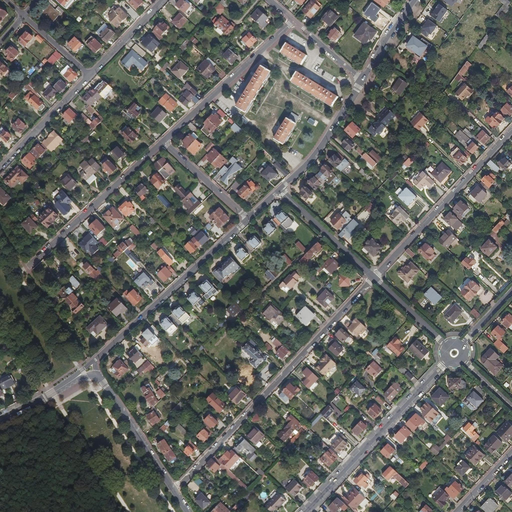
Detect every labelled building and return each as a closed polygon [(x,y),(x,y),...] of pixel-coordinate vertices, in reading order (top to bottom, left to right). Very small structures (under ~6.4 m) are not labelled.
[(55,0),(66,9),(73,0),(75,1),(76,0),(55,0)] [(136,9),(143,2),(141,0),(133,0),(130,3),(136,9)] [(189,5),(183,0),(181,0),(177,5),(183,11),(189,5)] [(311,18),(321,7),(317,4),(312,0),(303,11),(311,18)] [(508,6),(511,2),(508,0),(498,0),(504,4),(496,15),(502,19),(511,8),(508,6)] [(56,16),(58,14),(60,16),(64,11),(59,7),(55,11),(50,6),(42,16),(50,23),(54,19),(55,20),(57,17),(56,16)] [(128,17),(119,7),(117,9),(114,6),(111,9),(112,11),(110,13),(110,16),(109,17),(111,19),(110,20),(117,28),(122,22),(121,22),(123,20),(124,20),(128,17)] [(339,17),(330,9),(322,18),(328,23),(328,24),(331,26),(339,17)] [(268,18),(258,10),(252,17),(264,28),(267,25),(264,23),(265,22),(268,18)] [(437,26),(442,30),(447,25),(448,22),(449,23),(452,20),(440,11),(438,15),(439,16),(434,24),(437,26)] [(180,28),(188,19),(180,13),(172,22),(180,28)] [(216,18),(212,22),(219,27),(217,29),(221,33),(223,31),(227,35),(233,28),(232,27),(233,25),(223,17),(221,20),(220,19),(219,21),(216,18)] [(431,35),(437,26),(434,24),(428,20),(425,25),(423,24),(421,28),(422,29),(420,32),(427,37),(429,34),(431,35)] [(161,36),(167,29),(166,28),(168,26),(163,22),(162,24),(161,23),(151,33),(159,40),(162,37),(161,36)] [(376,32),(364,22),(355,34),(367,44),(376,32)] [(115,34),(105,24),(100,29),(104,32),(100,36),(107,42),(115,34)] [(342,35),(340,34),(340,33),(334,28),(327,35),(335,42),(338,38),(339,39),(342,35)] [(26,45),(33,37),(27,32),(20,40),(26,45)] [(251,48),(257,41),(249,34),(243,41),(251,48)] [(480,50),(490,36),(487,34),(478,47),(480,50)] [(152,52),(160,44),(150,35),(145,40),(146,41),(143,44),(152,52)] [(102,47),(91,36),(85,43),(96,53),(102,47)] [(83,44),(75,37),(68,44),(76,52),(83,44)] [(429,50),(432,46),(422,39),(419,42),(414,38),(407,47),(416,53),(415,55),(419,58),(423,54),(422,53),(426,47),(429,50)] [(184,49),(191,42),(189,41),(187,39),(181,46),(184,49)] [(308,56),(286,43),(281,52),(302,65),(308,56)] [(148,65),(141,58),(146,53),(136,44),(131,50),(133,51),(121,63),(127,69),(133,62),(143,71),(148,65)] [(11,63),(20,53),(12,46),(6,53),(8,55),(6,58),(11,63)] [(178,56),(184,49),(181,46),(175,53),(178,56)] [(232,64),(239,56),(230,49),(223,57),(232,64)] [(62,56),(56,50),(52,55),(55,59),(57,61),(62,56)] [(50,64),(55,59),(52,55),(47,60),(50,64)] [(216,64),(209,58),(207,60),(214,66),(216,64)] [(8,69),(5,66),(8,64),(3,59),(0,62),(0,61),(0,79),(4,83),(7,80),(2,76),(8,69)] [(214,66),(207,60),(199,69),(209,77),(217,68),(214,66)] [(182,80),(191,71),(181,62),(173,72),(182,80)] [(461,76),(471,65),(467,62),(458,74),(461,76)] [(78,75),(68,65),(61,72),(70,82),(74,78),(74,79),(78,75)] [(246,112),(271,71),(262,66),(237,107),(246,112)] [(338,97),(297,72),(292,81),(333,106),(338,97)] [(466,81),(461,76),(458,74),(454,79),(458,83),(461,80),(465,83),(466,81)] [(59,94),(66,86),(59,79),(52,87),(57,92),(59,94)] [(399,96),(407,85),(399,79),(391,90),(399,96)] [(35,85),(30,80),(27,83),(32,88),(35,85)] [(112,90),(104,82),(96,90),(102,96),(104,98),(112,90)] [(27,83),(22,89),(25,91),(27,89),(30,92),(25,98),(33,105),(32,106),(33,107),(34,107),(37,109),(39,111),(42,110),(44,108),(44,106),(37,99),(40,96),(32,88),(27,83)] [(198,93),(188,84),(185,88),(195,96),(198,93)] [(469,95),(473,91),(465,84),(455,95),(462,101),(468,95),(469,95)] [(57,92),(52,87),(50,85),(46,89),(47,90),(43,94),(50,100),(57,92)] [(195,96),(185,88),(182,90),(185,93),(181,97),(182,98),(179,101),(185,107),(192,100),(196,104),(199,101),(195,96)] [(96,102),(102,96),(96,90),(94,89),(91,92),(89,94),(88,93),(83,99),(88,104),(89,105),(90,106),(95,101),(96,102)] [(13,100),(17,95),(13,91),(8,96),(13,100)] [(178,104),(166,94),(160,101),(165,105),(172,111),(178,104)] [(450,101),(443,94),(441,97),(443,98),(444,98),(449,102),(450,101)] [(141,114),(137,110),(139,107),(136,104),(133,107),(131,106),(127,110),(128,112),(134,117),(136,119),(141,114)] [(508,118),(511,112),(511,109),(507,104),(501,111),(508,118)] [(90,106),(89,105),(86,108),(87,109),(90,112),(92,114),(94,112),(99,117),(96,119),(94,117),(91,119),(94,122),(92,123),(89,126),(93,130),(101,122),(104,119),(90,106)] [(159,123),(167,114),(159,107),(151,116),(159,123)] [(385,127),(395,116),(387,108),(380,116),(378,115),(375,118),(379,121),(385,127)] [(67,125),(77,116),(70,109),(63,116),(65,119),(63,121),(67,125)] [(126,114),(123,111),(121,114),(129,122),(131,118),(126,114)] [(88,119),(82,113),(79,116),(85,122),(88,119)] [(283,144),(296,123),(295,122),(299,117),(292,113),(288,118),(287,118),(274,139),(283,144)] [(498,126),(503,119),(497,113),(491,119),(498,126)] [(424,125),(427,122),(419,114),(409,124),(418,132),(421,128),(420,127),(423,124),(424,125)] [(222,121),(215,115),(214,117),(212,116),(209,119),(217,127),(222,121)] [(26,126),(19,119),(12,125),(20,133),(26,126)] [(217,127),(209,119),(205,123),(207,125),(205,127),(205,126),(200,131),(207,137),(212,133),(217,127)] [(498,126),(491,119),(488,122),(495,129),(498,126)] [(379,136),(383,132),(382,131),(386,128),(385,127),(379,121),(376,124),(373,127),(372,126),(368,131),(374,137),(377,134),(379,136)] [(353,138),(361,129),(353,122),(345,131),(353,138)] [(242,130),(235,123),(233,125),(231,126),(239,134),(242,130)] [(135,134),(139,130),(133,125),(130,129),(129,128),(128,129),(125,126),(119,131),(130,143),(135,139),(134,139),(137,136),(135,134)] [(349,152),(357,144),(339,127),(337,129),(347,139),(344,143),(342,145),(349,152)] [(460,130),(455,136),(460,142),(463,139),(469,144),(468,144),(471,147),(469,150),(474,155),(480,149),(473,142),(468,138),(464,134),(460,130)] [(9,139),(12,136),(7,131),(4,134),(3,134),(0,137),(7,143),(10,139),(9,139)] [(475,138),(469,132),(467,134),(465,132),(464,134),(468,138),(473,142),(476,139),(478,141),(479,140),(484,145),(490,138),(483,131),(475,138)] [(43,144),(47,148),(51,152),(62,140),(54,132),(52,132),(50,135),(50,136),(49,138),(46,141),(45,140),(42,143),(43,144)] [(191,135),(183,144),(189,149),(196,141),(196,140),(198,137),(194,133),(191,136),(191,135)] [(82,145),(90,138),(87,135),(80,142),(82,145)] [(218,141),(213,137),(210,140),(212,142),(215,145),(218,141)] [(245,143),(247,146),(253,140),(250,137),(245,143)] [(194,154),(202,146),(196,141),(189,149),(194,154)] [(212,148),(215,145),(212,142),(205,149),(208,152),(212,148)] [(37,158),(47,148),(43,144),(40,147),(38,145),(31,152),(37,158)] [(368,156),(359,147),(356,150),(363,157),(360,160),(371,170),(377,164),(368,156)] [(467,159),(460,152),(461,151),(457,147),(449,156),(453,159),(454,159),(461,165),(467,159)] [(124,155),(118,148),(111,153),(118,160),(122,157),(124,155)] [(213,163),(220,155),(212,148),(208,152),(201,160),(204,162),(209,157),(210,158),(209,160),(213,163)] [(340,166),(346,160),(335,150),(331,155),(330,154),(326,158),(334,165),(337,163),(340,166)] [(381,159),(372,151),(368,156),(377,164),(381,159)] [(32,162),(35,159),(29,153),(22,161),(29,169),(34,164),(32,162)] [(228,162),(220,155),(213,163),(216,166),(218,164),(220,166),(221,165),(223,167),(228,162)] [(99,165),(90,156),(86,161),(94,170),(99,165)] [(172,168),(163,157),(154,165),(160,172),(166,179),(171,175),(168,172),(172,168)] [(228,162),(223,167),(218,173),(223,177),(221,179),(228,185),(228,177),(227,177),(228,174),(235,171),(235,172),(243,169),(236,163),(238,161),(233,157),(228,162)] [(509,163),(511,160),(507,157),(505,159),(503,158),(499,163),(506,169),(510,165),(509,163)] [(116,169),(106,158),(100,164),(105,168),(103,170),(105,173),(107,171),(111,174),(116,169)] [(289,173),(272,158),(271,159),(276,163),(274,165),(287,177),(290,174),(289,173)] [(402,166),(406,170),(414,161),(410,158),(402,166)] [(86,161),(85,160),(79,166),(84,170),(79,174),(86,181),(96,172),(94,170),(86,161)] [(491,160),(487,164),(496,173),(500,169),(491,160)] [(322,168),(323,169),(318,175),(326,182),(329,185),(336,177),(333,173),(335,171),(327,163),(322,168)] [(440,183),(451,171),(442,163),(431,175),(429,173),(427,175),(432,180),(434,178),(440,183)] [(258,172),(269,182),(272,179),(273,179),(274,177),(275,178),(278,175),(269,166),(266,170),(262,167),(258,172)] [(21,183),(27,177),(17,167),(4,181),(11,187),(18,180),(21,183)] [(371,178),(362,169),(359,173),(368,181),(371,178)] [(166,179),(160,172),(154,177),(156,179),(153,182),(159,188),(167,181),(166,179)] [(390,181),(397,174),(395,172),(390,177),(388,179),(390,181)] [(430,188),(435,183),(432,180),(427,175),(425,173),(421,177),(420,176),(413,183),(420,189),(424,186),(425,184),(427,185),(430,188)] [(493,180),(495,177),(491,174),(487,178),(486,177),(482,181),(483,181),(480,184),(487,190),(495,182),(493,180)] [(77,184),(69,175),(62,182),(70,190),(77,184)] [(323,186),(326,182),(318,175),(313,180),(312,179),(308,183),(316,190),(321,185),(323,186)] [(231,188),(235,191),(241,185),(237,181),(231,188)] [(253,192),(256,188),(258,189),(259,188),(260,185),(258,184),(256,185),(252,181),(250,182),(249,181),(245,184),(246,185),(239,193),(245,199),(252,191),(253,192)] [(149,189),(142,182),(138,186),(140,187),(136,191),(139,194),(138,195),(142,199),(145,197),(143,195),(149,189)] [(195,204),(190,198),(194,195),(189,190),(187,193),(179,184),(174,189),(182,197),(180,199),(184,203),(184,204),(184,205),(189,209),(187,211),(190,214),(192,212),(196,209),(202,203),(199,200),(195,204)] [(312,193),(313,191),(307,185),(301,190),(302,191),(300,193),(307,200),(312,194),(312,193)] [(487,194),(478,186),(468,197),(474,203),(479,197),(482,200),(487,194)] [(11,198),(0,187),(0,201),(4,205),(11,198)] [(417,198),(407,188),(403,192),(399,189),(395,193),(398,197),(397,198),(407,207),(417,198)] [(67,205),(72,201),(62,191),(55,197),(60,202),(53,208),(56,211),(58,209),(62,212),(59,215),(63,219),(72,211),(67,205)] [(172,206),(161,193),(157,196),(169,209),(172,206)] [(455,209),(452,212),(458,218),(461,215),(462,215),(464,217),(470,210),(461,201),(454,208),(455,209)] [(132,207),(133,206),(131,204),(130,205),(127,202),(124,205),(123,204),(120,207),(121,208),(120,208),(126,215),(129,213),(130,213),(134,210),(132,207)] [(369,213),(375,207),(370,202),(364,208),(369,213)] [(123,218),(113,207),(104,215),(110,222),(114,227),(123,218)] [(409,217),(399,207),(398,207),(389,217),(396,224),(401,219),(404,221),(409,217)] [(58,217),(50,208),(45,213),(53,222),(58,217)] [(229,219),(220,208),(210,217),(220,228),(229,219)] [(292,225),(292,224),(294,223),(282,211),(279,214),(278,213),(274,216),(275,217),(272,220),(279,226),(281,224),(286,230),(287,229),(289,228),(290,228),(291,227),(292,226),(292,225)] [(331,222),(342,232),(352,220),(349,218),(351,216),(346,212),(341,217),(338,214),(331,222)] [(53,222),(45,213),(39,218),(47,227),(53,222)] [(331,213),(325,219),(329,223),(335,216),(331,213)] [(461,222),(450,213),(444,219),(454,229),(461,222)] [(41,223),(33,214),(22,224),(31,234),(41,223)] [(89,227),(97,235),(105,228),(97,219),(89,227)] [(269,236),(279,227),(279,226),(272,220),(272,219),(264,226),(265,227),(263,229),(269,236)] [(352,220),(342,232),(339,235),(342,238),(346,234),(350,238),(356,232),(353,230),(359,224),(353,219),(352,220)] [(501,227),(503,225),(506,227),(510,222),(508,220),(504,224),(501,221),(496,227),(491,231),(494,234),(501,227)] [(129,228),(136,236),(140,232),(133,224),(129,228)] [(201,244),(202,245),(209,239),(200,229),(197,231),(194,228),(189,232),(195,237),(201,244)] [(457,238),(449,230),(438,242),(446,249),(457,238)] [(99,249),(95,245),(98,242),(90,234),(89,232),(83,237),(84,239),(85,240),(84,241),(82,241),(79,244),(87,253),(89,250),(93,254),(99,249)] [(99,241),(104,247),(108,243),(103,237),(99,241)] [(194,251),(201,244),(195,237),(185,246),(191,252),(193,251),(194,252),(195,251),(194,251)] [(254,250),(261,244),(255,237),(252,240),(251,239),(247,242),(248,243),(245,246),(248,249),(251,252),(254,249),(254,250)] [(373,255),(381,247),(372,238),(360,251),(365,255),(369,251),(373,255)] [(128,248),(133,243),(129,239),(127,240),(124,242),(117,248),(119,250),(114,254),(116,256),(114,257),(113,255),(111,256),(115,260),(128,248)] [(489,256),(497,248),(489,241),(481,249),(489,256)] [(305,250),(299,242),(296,245),(302,252),(305,250)] [(313,256),(314,254),(313,252),(317,255),(324,249),(318,243),(299,262),(305,267),(307,265),(308,259),(310,259),(313,256)] [(434,251),(427,245),(424,249),(423,247),(419,252),(427,259),(434,251)] [(251,252),(248,249),(245,251),(242,247),(239,250),(240,251),(236,255),(242,261),(252,253),(251,252)] [(491,258),(499,249),(497,248),(489,256),(491,258)] [(173,262),(161,249),(158,253),(169,265),(173,262)] [(414,255),(408,249),(405,252),(411,258),(414,255)] [(129,255),(137,264),(140,261),(132,252),(129,255)] [(292,262),(284,254),(281,257),(289,265),(292,262)] [(473,265),(472,263),(475,261),(473,260),(468,256),(462,263),(468,270),(473,265)] [(234,275),(241,268),(230,257),(212,273),(223,286),(234,275)] [(313,275),(316,277),(318,276),(319,272),(323,268),(323,269),(324,267),(331,274),(339,265),(333,258),(331,260),(329,258),(313,275)] [(88,262),(83,266),(95,279),(95,278),(97,277),(100,273),(101,273),(98,269),(96,271),(88,262)] [(411,280),(419,271),(411,263),(407,267),(404,270),(402,268),(397,273),(406,281),(409,278),(411,280)] [(172,274),(175,272),(170,266),(167,269),(167,268),(160,274),(159,273),(157,274),(165,283),(173,275),(172,274)] [(278,275),(271,268),(268,270),(275,278),(278,275)] [(275,278),(268,270),(266,273),(268,275),(266,277),(268,280),(271,278),(272,280),(275,278)] [(136,278),(133,281),(140,288),(147,282),(148,283),(152,279),(144,271),(141,274),(136,278)] [(297,280),(300,277),(300,276),(295,272),(291,276),(290,275),(280,286),(284,290),(288,286),(291,289),(295,285),(294,284),(297,280)] [(98,285),(105,279),(100,273),(97,277),(95,278),(95,279),(93,280),(98,285)] [(80,283),(73,276),(70,279),(76,286),(80,283)] [(349,285),(349,276),(340,276),(340,285),(349,285)] [(213,296),(217,292),(208,281),(204,285),(203,284),(200,286),(206,293),(203,296),(207,300),(212,295),(213,296)] [(470,300),(481,289),(472,281),(461,292),(470,300)] [(78,299),(73,294),(71,292),(73,291),(71,287),(68,289),(65,285),(57,292),(57,293),(57,294),(56,295),(58,297),(59,296),(61,298),(66,298),(67,299),(66,300),(74,309),(73,310),(76,313),(84,306),(81,302),(79,303),(76,300),(78,299)] [(441,298),(431,288),(425,295),(435,304),(441,298)] [(132,307),(142,298),(134,289),(129,294),(126,291),(121,296),(132,307)] [(201,299),(194,292),(191,295),(192,296),(188,299),(194,306),(201,299)] [(324,309),(333,300),(324,293),(316,302),(324,309)] [(266,303),(271,299),(266,294),(262,299),(266,303)] [(126,307),(118,298),(109,307),(117,316),(126,307)] [(233,317),(241,309),(236,304),(228,312),(233,317)] [(285,312),(282,310),(277,305),(275,307),(283,315),(286,313),(285,312)] [(462,312),(455,305),(444,316),(451,323),(462,312)] [(190,318),(180,307),(176,310),(175,309),(172,312),(173,313),(170,316),(180,326),(190,318)] [(278,325),(286,317),(283,315),(275,307),(265,318),(273,325),(275,323),(278,325)] [(305,325),(314,315),(306,307),(297,317),(305,325)] [(480,315),(474,309),(470,313),(476,318),(480,315)] [(508,328),(511,323),(511,317),(509,315),(502,323),(508,328)] [(94,337),(108,324),(100,316),(87,328),(94,337)] [(180,326),(170,316),(167,318),(167,317),(163,320),(164,321),(160,325),(169,334),(171,334),(180,326)] [(365,329),(366,327),(357,319),(353,323),(352,325),(348,322),(345,326),(357,337),(360,334),(362,334),(365,331),(365,329)] [(160,334),(153,326),(149,329),(148,328),(142,334),(145,338),(141,341),(146,347),(150,343),(148,341),(155,335),(157,337),(160,334)] [(500,338),(505,333),(498,326),(492,333),(498,340),(494,345),(503,353),(507,348),(500,342),(501,341),(501,339),(500,338)] [(349,336),(342,329),(336,335),(344,342),(349,336)] [(151,344),(158,338),(157,337),(155,335),(148,341),(150,343),(151,344)] [(398,357),(405,349),(399,344),(400,342),(395,338),(393,336),(388,341),(390,343),(387,347),(398,357)] [(343,350),(332,339),(329,342),(332,345),(329,349),(336,356),(343,350)] [(259,347),(251,340),(242,349),(253,360),(250,363),(256,368),(265,359),(259,353),(260,352),(257,349),(259,347)] [(429,352),(417,341),(409,349),(421,360),(429,352)] [(272,349),(266,343),(263,347),(269,352),(272,349)] [(289,352),(281,344),(277,348),(279,350),(276,353),(282,360),(289,352)] [(142,356),(135,347),(127,354),(134,363),(142,356)] [(502,366),(492,356),(495,352),(491,348),(482,358),(483,362),(495,374),(502,366)] [(324,376),(336,364),(327,355),(322,360),(323,361),(322,363),(316,369),(324,376)] [(128,370),(119,361),(110,369),(118,379),(128,370)] [(365,366),(360,361),(356,365),(362,370),(365,366)] [(376,377),(383,370),(374,362),(366,370),(370,374),(371,372),(376,377)] [(418,381),(403,367),(399,371),(414,386),(418,381)] [(307,387),(317,377),(308,368),(303,373),(306,377),(301,382),(307,387)] [(0,379),(10,374),(11,374),(15,372),(13,370),(0,376),(0,379)] [(5,389),(16,384),(11,375),(3,379),(3,380),(0,381),(0,382),(1,384),(5,389)] [(462,380),(462,379),(450,380),(450,390),(462,389),(462,390),(467,390),(467,383),(464,380),(462,380)] [(359,396),(366,389),(357,380),(349,389),(353,392),(354,391),(359,396)] [(391,401),(402,389),(399,386),(400,385),(397,383),(396,384),(395,383),(389,390),(385,395),(391,401)] [(291,399),(300,390),(296,387),(295,388),(291,384),(279,396),(286,403),(290,398),(291,399)] [(157,403),(151,394),(153,392),(149,385),(143,389),(142,390),(151,406),(150,406),(152,409),(153,408),(156,405),(157,403)] [(237,405),(246,394),(238,387),(228,397),(237,405)] [(165,395),(160,389),(156,393),(162,399),(165,395)] [(441,406),(449,397),(440,389),(432,398),(441,406)] [(469,397),(464,403),(473,411),(481,402),(482,402),(483,400),(478,395),(474,392),(469,397)] [(226,407),(213,394),(206,401),(220,413),(226,407)] [(332,403),(337,406),(341,399),(336,396),(332,403)] [(385,402),(379,396),(376,399),(382,405),(385,402)] [(321,407),(319,405),(319,404),(317,401),(312,406),(315,409),(314,410),(317,412),(321,407)] [(177,411),(183,405),(180,402),(174,408),(177,411)] [(338,417),(342,413),(334,406),(331,409),(330,407),(332,405),(331,403),(326,408),(325,409),(320,414),(326,420),(333,412),(338,417)] [(439,414),(427,403),(421,409),(425,413),(423,415),(431,422),(439,414)] [(156,421),(163,416),(156,405),(153,408),(154,410),(151,412),(156,421)] [(375,419),(382,411),(375,405),(368,412),(375,419)] [(171,418),(177,411),(174,408),(168,414),(171,418)] [(422,426),(426,422),(417,414),(407,424),(414,431),(420,424),(422,426)] [(215,426),(219,422),(211,415),(205,421),(205,422),(204,424),(207,427),(209,429),(211,427),(212,428),(214,425),(215,426)] [(302,425),(294,418),(289,423),(289,424),(297,432),(299,431),(298,430),(302,425)] [(358,436),(369,425),(364,421),(362,423),(361,422),(353,431),(358,436)] [(506,442),(511,435),(511,425),(507,421),(502,426),(503,427),(497,433),(506,442)] [(479,436),(473,430),(475,428),(474,428),(477,424),(475,422),(472,425),(470,423),(464,429),(463,427),(461,429),(474,442),(479,436)] [(179,424),(176,428),(183,436),(187,432),(179,424)] [(297,432),(289,424),(278,435),(285,441),(289,436),(291,437),(294,434),(295,436),(290,441),(291,442),(284,450),(286,452),(291,446),(301,435),(299,433),(297,432)] [(204,443),(213,433),(209,429),(207,427),(198,437),(204,443)] [(402,443),(412,433),(405,427),(396,436),(399,439),(398,440),(402,443)] [(256,428),(251,433),(251,432),(246,436),(259,448),(262,444),(259,441),(265,435),(256,428)] [(347,443),(343,439),(345,437),(341,433),(330,444),(338,452),(347,443)] [(164,440),(161,434),(154,438),(158,444),(164,440)] [(502,442),(494,435),(484,446),(492,453),(502,442)] [(255,450),(242,437),(239,440),(241,441),(240,443),(239,442),(234,446),(235,447),(240,452),(244,448),(246,450),(245,451),(248,453),(249,453),(251,455),(247,459),(251,462),(256,456),(253,453),(255,450)] [(175,458),(164,440),(158,444),(169,462),(175,458)] [(330,467),(339,457),(321,440),(318,443),(328,452),(321,459),(330,467)] [(446,445),(448,443),(446,441),(439,448),(441,450),(446,445)] [(396,452),(388,444),(381,452),(387,458),(392,453),(393,454),(396,452)] [(436,455),(441,450),(439,448),(436,445),(431,451),(436,455)] [(476,464),(484,456),(473,445),(465,454),(476,464)] [(194,451),(188,446),(185,449),(186,449),(184,452),(188,456),(190,453),(191,454),(194,451)] [(240,452),(235,447),(232,450),(237,455),(240,452)] [(237,460),(239,457),(237,455),(232,450),(221,462),(229,470),(238,461),(237,460)] [(221,462),(215,456),(207,465),(215,472),(220,467),(237,482),(240,480),(229,470),(221,462)] [(423,469),(429,463),(426,460),(419,468),(420,468),(422,470),(423,469)] [(472,470),(462,461),(458,465),(460,466),(456,469),(464,476),(465,474),(467,475),(472,470)] [(409,484),(391,467),(390,467),(387,470),(383,475),(388,480),(393,475),(406,488),(409,484)] [(264,474),(259,469),(256,473),(261,478),(264,474)] [(319,478),(312,472),(305,480),(312,486),(319,478)] [(364,491),(372,482),(369,479),(371,478),(368,475),(366,477),(362,474),(355,482),(361,487),(362,489),(359,492),(364,497),(367,494),(364,491)] [(199,487),(204,483),(199,477),(194,482),(199,487)] [(247,486),(240,480),(237,482),(244,489),(247,486)] [(298,492),(302,488),(294,480),(286,489),(294,497),(294,496),(295,497),(298,494),(297,493),(298,492)] [(453,499),(463,489),(455,482),(449,489),(448,488),(445,491),(450,496),(453,499)] [(505,501),(511,494),(502,485),(496,492),(505,501)] [(444,502),(450,496),(445,491),(442,489),(433,499),(441,507),(445,502),(444,502)] [(360,505),(366,499),(364,497),(359,492),(357,490),(350,498),(349,496),(345,500),(355,510),(360,505)] [(247,501),(253,495),(249,491),(243,497),(247,501)] [(211,502),(202,493),(195,500),(204,509),(211,502)] [(282,504),(286,501),(278,493),(265,507),(271,511),(274,510),(275,510),(279,507),(282,504)] [(341,508),(344,504),(338,498),(329,507),(334,511),(333,511),(335,511),(341,507),(341,508)] [(485,511),(492,511),(498,506),(489,499),(481,508),(485,511)] [(240,500),(237,503),(231,510),(233,511),(237,508),(240,510),(242,508),(245,505),(240,500)] [(229,511),(230,511),(220,503),(219,504),(227,511),(229,511)]
